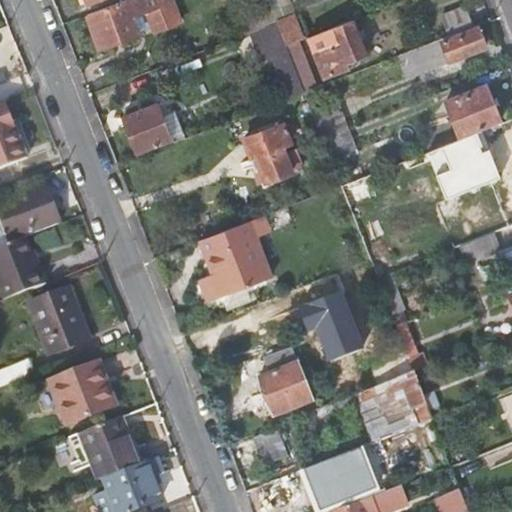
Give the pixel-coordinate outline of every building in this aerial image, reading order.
[(180,20),(172,0),(119,0),(86,13),(98,46),(151,26),(154,31),(180,20)] [(231,0),(243,32),(249,30),(276,19),(267,0),(231,0)] [(440,14),(447,34),(472,23),(464,4),(440,14)] [(292,12),(287,14),(297,38),(302,36),(292,12)] [(287,14),(276,19),(285,43),(297,38),(287,14)] [(365,51),(352,17),(320,29),(307,34),(324,77),(348,67),(346,59),(365,51)] [(270,54),(287,96),(303,90),(294,67),(285,43),(276,19),(249,30),(261,58),(270,54)] [(483,46),(474,23),(472,23),(447,34),(408,48),(418,71),(483,46)] [(306,62),(297,38),(285,43),(294,67),(306,62)] [(321,94),(317,84),(303,90),(322,137),(347,126),(333,90),(321,94)] [(445,99),(460,137),(486,127),(485,123),(498,119),(484,84),(445,99)] [(0,168),(27,158),(4,100),(0,102),(0,168)] [(170,138),(173,141),(185,136),(174,108),(160,113),(156,103),(122,117),(135,152),(170,138)] [(284,122),(243,138),(250,156),(254,155),(264,179),(292,168),(282,144),(291,140),(284,122)] [(356,146),(347,126),(322,137),(329,156),(356,146)] [(447,173),(464,167),(484,158),(479,144),(438,160),(435,155),(422,161),(429,176),(443,170),(445,174),(447,173)] [(468,178),(464,167),(447,173),(452,185),(468,178)] [(511,180),(478,194),(493,231),(494,231),(511,224),(511,180)] [(59,221),(54,209),(47,193),(43,183),(0,200),(0,213),(10,240),(19,236),(59,221)] [(56,189),(47,193),(54,209),(63,205),(56,189)] [(261,215),(221,230),(227,245),(206,253),(213,272),(199,278),(208,301),(222,295),(271,276),(255,234),(266,229),(261,215)] [(221,230),(200,238),(206,253),(227,245),(221,230)] [(500,246),(494,231),(493,231),(460,244),(465,259),(500,246)] [(27,259),(19,236),(10,240),(0,243),(0,289),(3,298),(42,282),(32,257),(27,259)] [(511,249),(502,254),(511,279),(511,278),(511,249)] [(406,307),(392,271),(377,277),(392,314),(406,307)] [(28,302),(47,352),(87,336),(68,287),(28,302)] [(507,314),(481,324),(485,335),(510,325),(507,314)] [(260,376),(276,416),(313,400),(292,346),(265,357),(270,372),(260,376)] [(371,369),(378,385),(414,371),(407,353),(371,369)] [(0,368),(0,383),(34,370),(29,358),(0,368)] [(49,379),(65,424),(115,404),(98,360),(49,379)] [(396,388),(411,426),(432,418),(414,371),(378,385),(372,388),(376,396),(396,388)] [(90,461),(97,479),(102,477),(138,463),(119,415),(69,435),(81,465),(90,461)] [(260,451),(284,441),(279,429),(255,438),(260,451)] [(161,472),(154,456),(138,463),(102,477),(107,489),(93,495),(99,511),(121,511),(160,497),(151,476),(161,472)] [(322,511),(358,498),(361,500),(396,487),(391,476),(386,477),(383,470),(369,476),(373,486),(357,493),(346,463),(309,478),(321,511),(322,511)] [(389,511),(410,504),(402,485),(396,487),(361,500),(332,511),(389,511)] [(467,511),(470,511),(459,491),(434,500),(437,505),(431,507),(433,511),(467,511)] [(467,501),(471,511),(483,511),(477,497),(467,501)]
